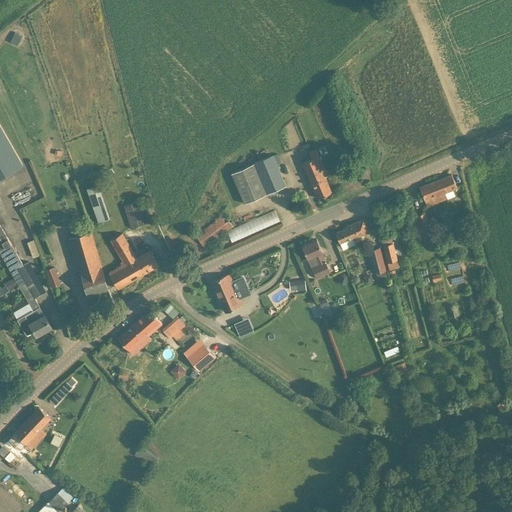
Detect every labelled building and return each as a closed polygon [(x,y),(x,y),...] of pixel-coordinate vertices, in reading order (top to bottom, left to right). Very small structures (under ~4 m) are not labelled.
[(33,310),(39,306),(40,306),(37,301),(35,298),(17,267),(23,264),(0,224),(0,178),(23,165),(0,123),(0,254),(33,309),(33,310)] [(303,164),(317,198),(332,192),(322,173),(325,172),(316,151),(315,149),(309,152),(312,160),(303,164)] [(273,154),(231,173),(244,203),(286,185),(277,164),(281,162),(277,153),(273,155),(273,154)] [(420,186),(427,206),(448,197),(446,192),(457,187),(451,174),(420,186)] [(98,222),(110,218),(100,184),(87,188),(98,222)] [(146,223),(139,200),(124,205),(131,227),(146,223)] [(280,221),(275,210),(227,231),(232,242),(280,221)] [(431,228),(425,211),(416,215),(422,231),(423,231),(425,236),(432,233),(430,228),(431,228)] [(232,225),(224,214),(195,235),(203,246),(232,225)] [(365,217),(362,218),(347,225),(347,226),(335,232),(340,243),(370,230),(365,217)] [(91,230),(69,237),(79,274),(81,273),(88,296),(108,289),(91,230)] [(109,271),(118,287),(159,264),(150,249),(137,256),(123,232),(109,240),(122,261),(120,262),(122,264),(109,271)] [(322,251),(317,239),(302,246),(307,258),(316,277),(330,271),(321,251),(322,251)] [(33,257),(39,255),(33,240),(28,242),(33,257)] [(383,245),(387,262),(397,259),(393,243),(383,245)] [(386,270),(380,246),(370,249),(376,272),(378,279),(387,277),(385,270),(386,270)] [(45,270),(52,287),(61,284),(54,266),(45,270)] [(212,281),(225,311),(243,303),(230,276),(227,278),(226,275),(212,281)] [(5,285),(9,290),(17,285),(13,278),(4,283),(5,285)] [(304,280),(295,281),(296,289),(296,290),(305,289),(304,280)] [(327,298),(319,302),(325,316),(333,313),(327,298)] [(448,307),(449,314),(458,312),(457,305),(448,307)] [(34,330),(36,335),(51,326),(44,314),(39,306),(33,310),(33,309),(17,319),(26,335),(34,330)] [(162,323),(150,309),(118,337),(128,349),(146,333),(148,335),(162,323)] [(235,322),(240,335),(254,329),(249,317),(235,322)] [(185,334),(172,319),(162,328),(170,338),(173,335),(177,340),(185,334)] [(214,356),(203,343),(188,356),(199,369),(214,356)] [(401,371),(407,369),(404,361),(396,364),(399,372),(401,371)] [(170,370),(178,378),(187,370),(179,362),(170,370)] [(71,377),(67,381),(72,386),(76,381),(71,377)] [(66,381),(58,389),(64,395),(72,386),(67,381),(66,381)] [(502,411),(505,407),(500,402),(496,405),(502,411)] [(32,428),(36,432),(20,449),(14,455),(21,460),(46,433),(41,428),(51,417),(39,406),(26,420),(33,427),(32,428)] [(33,427),(26,420),(8,439),(9,439),(3,444),(14,455),(20,449),(36,432),(32,428),(33,427)] [(56,434),(53,441),(60,444),(63,437),(56,434)] [(140,445),(135,454),(152,464),(157,456),(140,445)] [(58,491),(48,500),(59,511),(68,502),(58,491)] [(57,511),(59,511),(48,500),(36,511),(57,511)]
